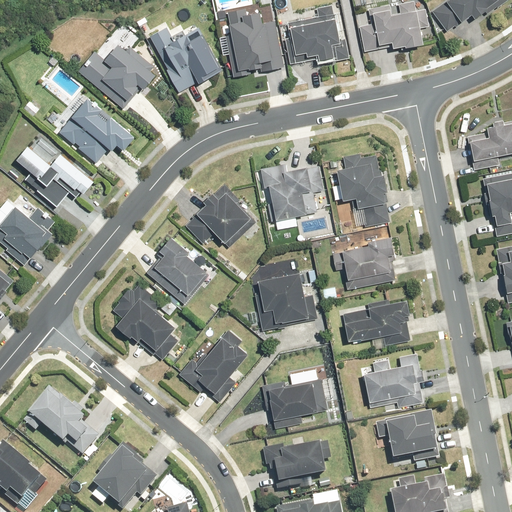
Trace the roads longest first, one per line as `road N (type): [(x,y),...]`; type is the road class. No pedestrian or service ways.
road 1 (residential): [(413,94),(220,132),(191,148),(170,163),(44,320)]
road 2 (residential): [(413,94),(498,511)]
road 3 (residential): [(44,320),(211,465),(233,511)]
